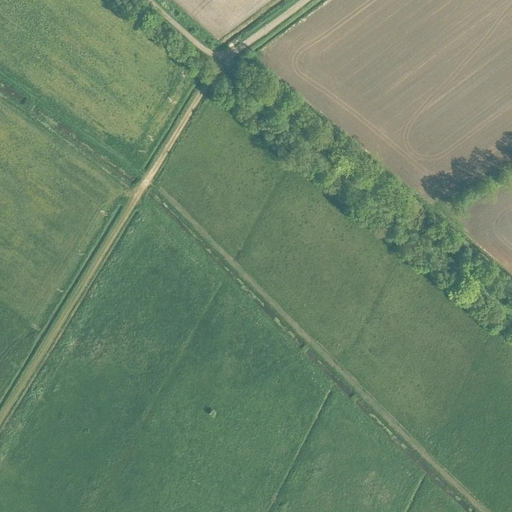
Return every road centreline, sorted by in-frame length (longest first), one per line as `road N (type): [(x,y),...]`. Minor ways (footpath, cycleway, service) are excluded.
road 1 (track): [(147,178),(483,511)]
road 2 (track): [(220,61),(0,420)]
road 3 (track): [(511,306),(220,61)]
